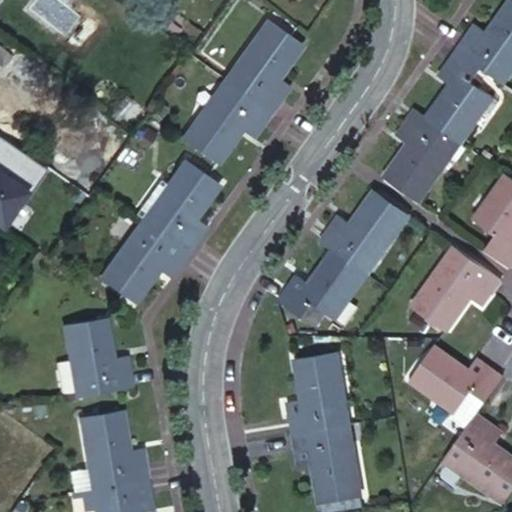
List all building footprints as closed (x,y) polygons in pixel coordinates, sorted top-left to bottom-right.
[(479,25),(461,50),(485,67),(506,82),(511,73),(511,8),(493,35),(479,25)] [(230,77),(249,91),(275,109),(293,85),(281,76),(305,43),(289,31),(271,17),(230,77)] [(457,88),(433,121),(443,128),(464,143),(496,96),(476,81),(485,67),(461,50),(442,77),(457,88)] [(220,91),(187,138),(221,161),(244,128),(256,136),(275,109),(249,91),(240,105),(220,91)] [(412,148),(390,179),(422,202),(453,156),(433,142),(443,128),(433,121),(419,111),(399,139),(412,148)] [(26,150),(1,132),(0,134),(0,219),(5,223),(28,190),(32,192),(45,173),(21,156),(26,150)] [(45,173),(50,166),(26,150),(21,156),(45,173)] [(195,249),(214,222),(199,212),(223,179),(214,172),(192,156),(159,203),(180,217),(169,231),(195,249)] [(491,250),(511,265),(511,178),(480,223),(500,237),(491,250)] [(324,244),(337,253),(370,276),(413,216),(381,192),(356,227),(342,218),(324,244)] [(108,276),(127,289),(142,299),(165,265),(178,274),(188,259),(195,249),(169,231),(148,217),(108,276)] [(506,282),(462,251),(418,312),(448,334),(474,299),(487,308),(506,282)] [(317,309),(337,322),(370,276),(337,253),(313,287),(301,279),(282,306),(285,309),(307,323),(317,309)] [(67,318),(81,393),(121,386),(136,384),(131,352),(115,354),(109,315),(108,311),(67,318)] [(507,377),(481,359),(472,371),(439,347),(436,345),(412,380),(460,413),(475,392),(489,402),(490,401),(507,377)] [(295,405),(299,434),(328,429),(352,425),(340,351),(300,357),(308,403),(295,405)] [(85,412),(98,487),(152,479),(147,446),(131,449),(124,407),(85,412)] [(479,416),(447,461),(509,503),(511,498),(511,455),(499,446),(506,434),(479,416)] [(328,429),(299,434),(303,467),(319,464),(325,504),(364,499),(355,442),(330,446),(328,429)] [(102,511),(142,511),(157,510),(152,479),(98,487),(102,511)]
